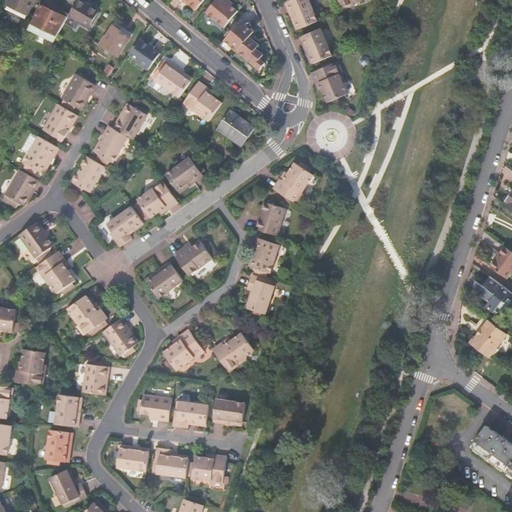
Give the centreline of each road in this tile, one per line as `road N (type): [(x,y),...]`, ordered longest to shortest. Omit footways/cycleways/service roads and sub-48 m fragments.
road 1 (residential): [(511,94),(434,353)]
road 2 (residential): [(159,334),(238,279),(253,242),(214,191)]
road 3 (residential): [(142,0),(292,126)]
road 4 (residential): [(434,353),(379,511)]
road 5 (residential): [(292,126),(298,98),(291,69),(261,0)]
road 6 (residential): [(233,441),(105,434)]
road 7 (residential): [(214,191),(118,269)]
